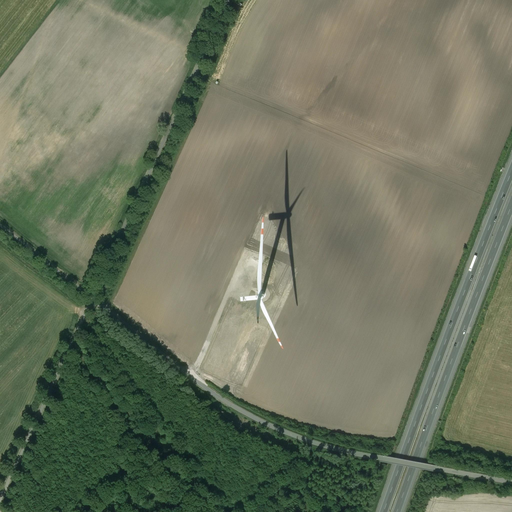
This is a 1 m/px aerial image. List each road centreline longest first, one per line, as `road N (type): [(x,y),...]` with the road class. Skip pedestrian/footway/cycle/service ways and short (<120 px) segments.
road 1 (unclassified): [(92,298),(203,386),(271,425),(350,452),(511,482)]
road 2 (motorway): [(511,169),(384,511)]
road 3 (unclassified): [(227,0),(92,298)]
road 4 (motorway): [(397,511),(511,205)]
road 5 (unclassified): [(0,506),(92,298)]
road 6 (track): [(191,376),(245,251)]
